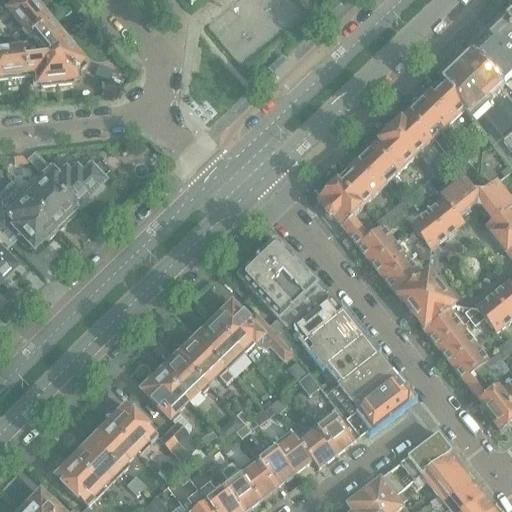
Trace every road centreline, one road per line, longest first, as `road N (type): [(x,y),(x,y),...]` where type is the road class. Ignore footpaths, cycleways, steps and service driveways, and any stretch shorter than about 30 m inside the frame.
road 1 (tertiary): [(0,439),(257,184)]
road 2 (tertiary): [(212,177),(0,387)]
road 3 (residential): [(439,406),(257,184)]
road 4 (tertiary): [(257,184),(445,0)]
road 5 (tertiary): [(402,0),(212,177)]
road 6 (residential): [(301,511),(439,406)]
road 7 (residential): [(0,133),(158,116)]
